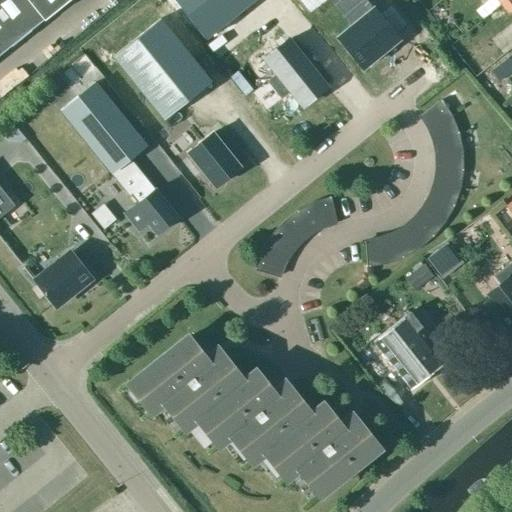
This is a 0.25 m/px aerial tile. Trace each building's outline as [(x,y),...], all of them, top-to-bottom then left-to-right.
[(0,0),(0,53),(65,0),(0,0)] [(173,0),(205,39),(253,0),(173,0)] [(393,33),(366,0),(299,0),(302,3),(306,0),(337,0),(350,16),(332,30),(357,61),(393,33)] [(419,0),(426,9),(437,0),(419,0)] [(511,0),(504,0),(500,4),(508,13),(511,9),(511,0)] [(159,18),(111,57),(162,120),(210,82),(159,18)] [(480,24),(452,43),(462,57),(490,38),(480,24)] [(287,40),(265,58),(277,74),(268,81),(281,98),(290,90),(303,106),(325,88),(313,72),(319,67),(306,50),(300,55),(287,40)] [(511,63),(509,60),(494,72),(502,83),(511,75),(511,63)] [(95,82),(59,110),(110,174),(146,145),(95,82)] [(428,127),(453,117),(443,101),(421,115),(428,127)] [(460,134),(453,117),(428,127),(433,140),(460,134)] [(212,132),(187,152),(215,187),(240,167),(233,159),(243,151),(226,131),(217,139),(212,132)] [(463,153),(460,134),(433,140),(436,154),(463,154),(463,153)] [(464,171),(463,154),(436,154),(437,168),(464,171)] [(461,190),(464,171),(437,168),(435,182),(461,190)] [(138,203),(124,214),(138,231),(147,223),(156,234),(177,217),(155,189),(154,189),(146,179),(129,192),(138,203)] [(455,207),(461,190),(435,182),(430,195),(455,207)] [(0,216),(14,205),(0,187),(0,216)] [(446,224),(455,207),(430,195),(423,207),(446,224)] [(331,196),(312,202),(323,226),(336,221),(331,196)] [(296,211),(311,232),(323,226),(312,202),(296,211)] [(434,238),(446,224),(423,207),(414,218),(434,238)] [(300,241),(311,232),(296,211),(282,222),(300,241)] [(420,250),(434,238),(414,218),(404,227),(420,250)] [(290,251),(300,241),(282,222),(270,236),(290,251)] [(404,260),(420,250),(404,227),(392,234),(404,260)] [(387,264),(404,260),(392,234),(379,239),(387,264)] [(283,263),(290,251),(270,236),(260,252),(283,263)] [(368,267),(387,264),(379,239),(364,241),(368,267)] [(278,277),(283,263),(260,252),(253,270),(278,277)] [(81,267),(70,253),(35,280),(55,305),(85,280),(77,270),(81,267)] [(500,285),(487,296),(511,328),(511,260),(493,276),(500,285)] [(374,342),(411,389),(447,360),(410,313),(374,342)] [(164,401),(186,427),(198,417),(197,417),(241,382),(240,381),(219,355),(207,364),(185,338),(129,383),(152,411),(164,401)] [(308,415),(308,414),(287,388),(274,398),(253,371),(240,381),(241,382),(197,417),(198,417),(219,444),(232,434),(253,461),(266,451),(265,450),(308,415)] [(308,414),(308,415),(265,450),(266,451),(287,477),(299,467),(320,494),(376,449),(354,421),(341,431),(320,404),(308,414)]
